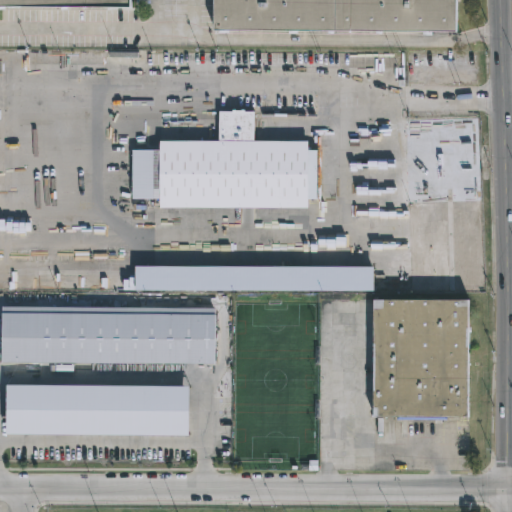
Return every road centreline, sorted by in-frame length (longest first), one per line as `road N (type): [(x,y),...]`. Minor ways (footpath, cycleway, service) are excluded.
road 1 (tertiary): [(500,0),(509,511)]
road 2 (tertiary): [(0,487),(511,487)]
